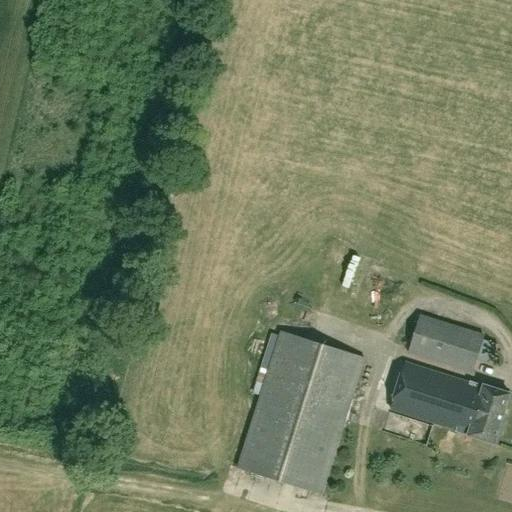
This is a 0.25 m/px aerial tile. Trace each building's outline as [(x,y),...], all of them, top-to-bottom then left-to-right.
[(344,268),(375,271),(377,252),(353,249),(354,245),(338,243),(337,253),(345,253),(344,268)] [(387,259),(381,278),(407,286),(413,268),(387,259)] [(483,336),(420,315),(408,351),(471,372),(483,336)] [(237,468),(278,481),(321,495),(364,358),(281,332),(237,468)] [(469,383),(404,363),(391,408),(451,427),(450,429),(495,443),(510,392),(470,380),(469,383)]
